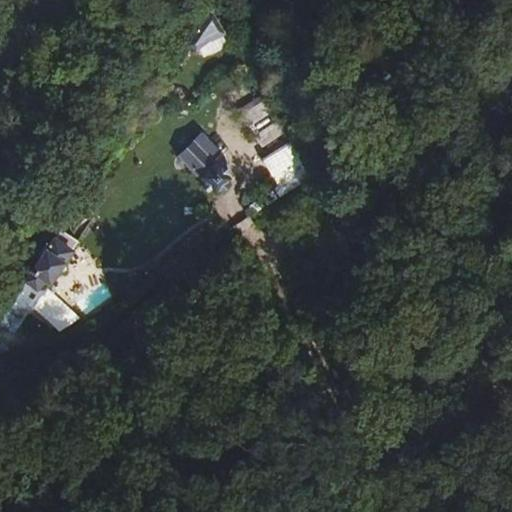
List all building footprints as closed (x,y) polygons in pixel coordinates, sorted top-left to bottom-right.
[(210,45),(229,34),(217,11),(200,33),(210,45)] [(262,104),(242,116),(262,146),(281,134),(262,104)] [(176,158),(215,200),(233,184),(216,166),(222,161),(199,137),(176,158)] [(266,158),(287,195),(308,184),(287,147),(266,158)] [(53,248),(24,287),(36,296),(41,289),(48,294),(72,261),(53,248)]
